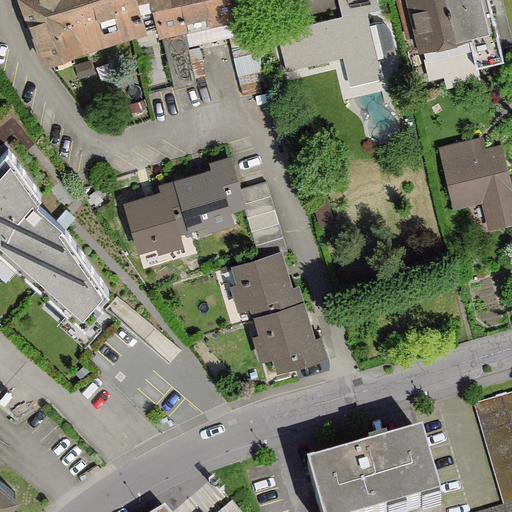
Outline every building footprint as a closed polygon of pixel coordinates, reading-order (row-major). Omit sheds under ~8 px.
[(21,0),(46,62),(77,50),(159,25),(153,0),(21,0)] [(234,16),(230,0),(153,0),(159,25),(174,87),(195,82),(183,28),(234,16)] [(348,76),(381,69),(378,58),(396,54),(390,32),(387,26),(382,23),(376,22),(370,24),(367,12),(379,9),(377,0),(346,0),(350,14),(277,31),(287,70),(343,56),(348,76)] [(504,59),(489,0),(411,0),(422,46),(423,46),(430,77),(504,59)] [(456,155),(443,158),(455,208),(456,207),(455,203),(485,196),(492,226),(511,221),(511,191),(501,144),(482,149),(483,154),(457,160),(456,155)] [(41,195),(8,148),(0,157),(0,251),(84,325),(103,304),(99,300),(109,290),(65,228),(35,201),(41,195)] [(239,190),(229,159),(213,164),(215,171),(178,182),(192,226),(193,226),(189,215),(202,212),(205,220),(208,219),(210,226),(231,219),(228,208),(243,204),(239,190)] [(127,204),(137,239),(152,234),(154,242),(158,241),(160,248),(180,242),(177,231),(192,226),(178,182),(162,186),(164,193),(127,204)] [(266,182),(239,190),(243,204),(259,258),(279,253),(287,250),(266,182)] [(290,290),(279,253),(259,258),(244,263),(248,277),(240,280),(241,283),(234,286),(241,306),(252,303),(256,318),(301,304),(297,288),(290,290)] [(279,369),(324,355),(319,338),(312,340),(301,304),(256,318),(257,318),(267,315),(271,328),(263,330),(264,334),(257,336),(263,357),(274,353),(279,369)] [(511,393),(474,405),(504,509),(511,506),(511,393)] [(319,511),(405,511),(440,502),(422,439),(308,471),(319,511)] [(4,507),(16,493),(0,480),(0,511),(3,511),(6,509),(4,507)]
